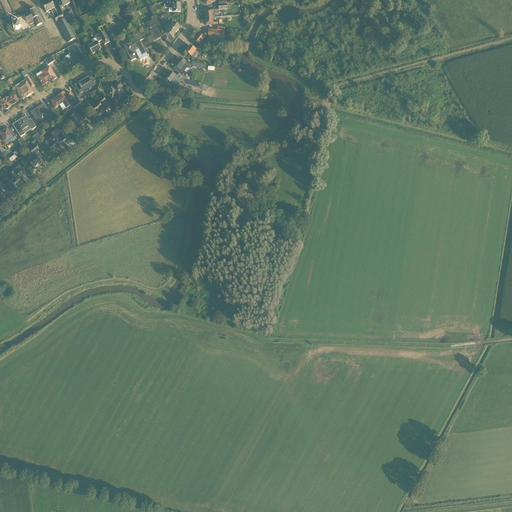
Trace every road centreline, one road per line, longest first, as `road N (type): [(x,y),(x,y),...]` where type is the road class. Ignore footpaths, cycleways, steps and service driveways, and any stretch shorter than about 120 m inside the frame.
road 1 (track): [(324,124),(338,86),(511,39)]
road 2 (residential): [(0,123),(102,64),(124,72),(138,94)]
road 3 (residential): [(13,198),(138,94)]
